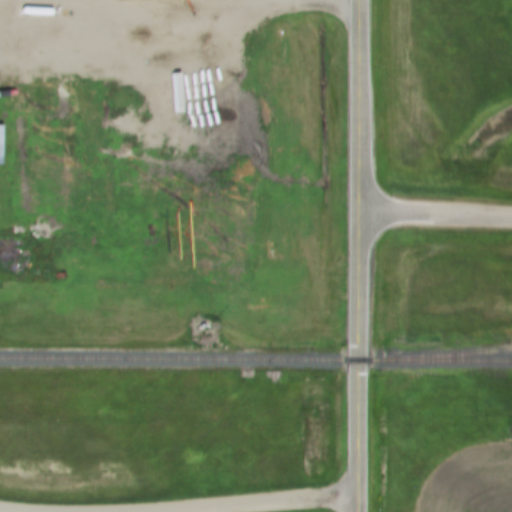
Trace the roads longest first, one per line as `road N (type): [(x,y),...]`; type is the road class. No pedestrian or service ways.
road 1 (secondary): [(359,511),(361,0)]
road 2 (residential): [(360,497),(154,511)]
road 3 (residential): [(511,220),(361,215)]
